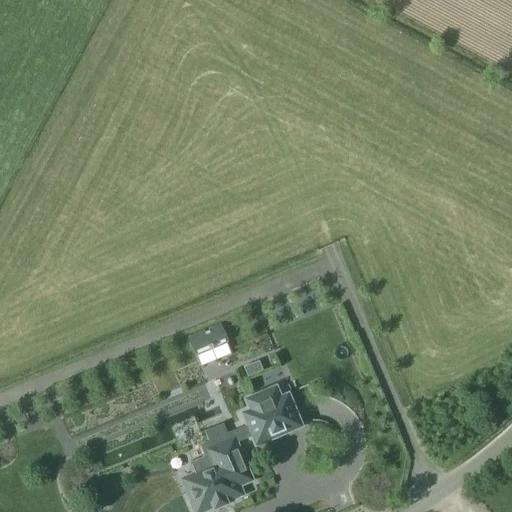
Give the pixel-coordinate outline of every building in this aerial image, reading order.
[(256,361),(242,367),(245,375),(246,376),(261,370),(256,361)] [(321,367),(288,379),(325,486),(368,471),(345,402),(334,406),(321,367)] [(236,445),(234,441),(253,434),(257,444),(301,426),(288,396),(280,399),(276,389),(247,401),(252,411),(244,415),(249,427),(227,437),(222,427),(207,433),(211,443),(202,447),(207,459),(191,465),(199,483),(196,490),(190,492),(192,497),(190,500),(193,507),(196,508),(197,511),(199,511),(213,506),(215,511),(229,505),(227,501),(241,495),(238,485),(251,480),(240,456),(242,453),(239,446),(236,445)] [(186,439),(206,430),(202,421),(182,430),(186,439)] [(389,444),(370,447),(372,459),(391,456),(389,444)]
